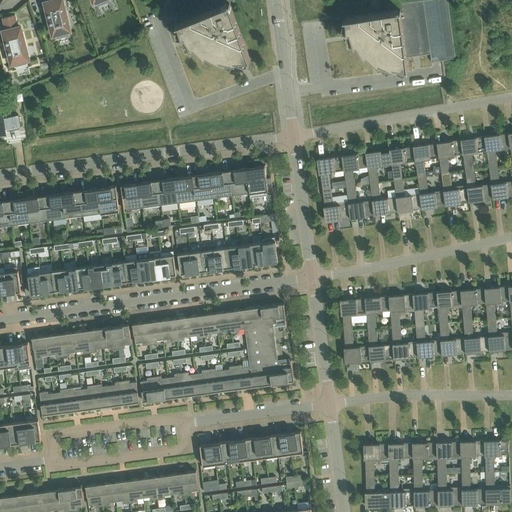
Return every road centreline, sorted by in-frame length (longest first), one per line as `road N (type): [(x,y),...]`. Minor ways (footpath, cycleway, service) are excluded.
road 1 (residential): [(0,318),(315,278)]
road 2 (residential): [(0,180),(295,136)]
road 3 (residential): [(511,97),(295,136)]
road 4 (residential): [(315,278),(511,239)]
road 5 (residential): [(330,402),(511,395)]
road 6 (residential): [(56,461),(53,440),(61,433),(186,423)]
road 7 (residential): [(186,423),(184,441),(172,451),(56,461)]
road 8 (residential): [(186,423),(330,402)]
road 9 (residential): [(295,136),(315,278)]
road 10 (residential): [(275,0),(295,136)]
road 11 (residential): [(315,278),(330,402)]
